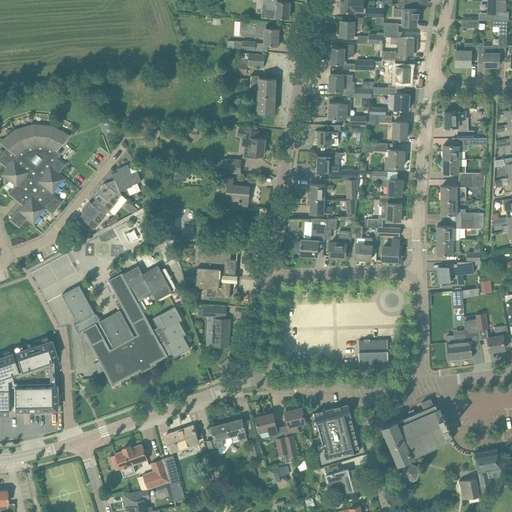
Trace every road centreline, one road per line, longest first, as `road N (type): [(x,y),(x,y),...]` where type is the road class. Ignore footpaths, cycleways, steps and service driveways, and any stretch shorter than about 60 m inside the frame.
road 1 (tertiary): [(265,278),(312,0)]
road 2 (residential): [(417,275),(430,83)]
road 3 (tertiary): [(255,375),(80,442)]
road 4 (residential): [(7,257),(54,233),(121,151)]
road 5 (residential): [(265,278),(417,275)]
road 6 (residential): [(386,511),(352,385)]
